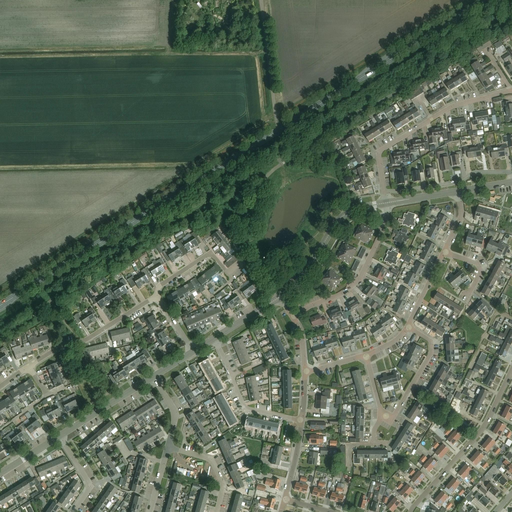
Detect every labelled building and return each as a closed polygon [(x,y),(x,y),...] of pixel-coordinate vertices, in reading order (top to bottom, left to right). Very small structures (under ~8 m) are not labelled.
[(511,58),(509,54),(503,58),(505,62),(511,58)] [(480,65),(480,64),(475,57),(471,60),(474,64),(472,66),(475,72),(482,68),(487,65),(485,62),(480,65)] [(462,84),(468,80),(461,69),(460,69),(459,68),(458,69),(461,75),(458,77),(462,84)] [(482,68),(475,72),(479,78),(485,74),(490,71),(488,68),(484,71),(482,68)] [(458,77),(455,72),(453,74),(456,79),(453,81),(452,81),(457,87),(462,84),(458,77)] [(487,77),(485,74),(479,78),(482,83),(489,79),(494,77),(492,74),(487,77)] [(452,81),(453,81),(450,76),(447,78),(450,82),(447,84),(451,91),(457,87),(452,81)] [(491,83),(489,79),(482,83),(486,89),(492,86),(494,88),(499,85),(495,80),(491,83)] [(440,92),(444,99),(450,95),(443,84),(440,86),(443,90),(440,92)] [(440,92),(437,87),(434,89),(437,94),(434,96),(438,102),(444,99),(440,92)] [(434,96),(431,91),(429,93),(431,97),(428,99),(432,106),(438,102),(434,96)] [(506,112),(511,110),(511,104),(510,105),(510,102),(503,103),(504,108),(505,108),(506,112)] [(411,113),(415,119),(421,115),(414,104),(411,106),(414,111),(411,112),(411,113)] [(405,116),(409,123),(415,119),(411,113),(411,112),(408,108),(405,109),(408,114),(405,116)] [(403,126),(409,123),(405,116),(402,111),(399,113),(402,118),(399,120),(403,126)] [(488,123),(493,122),(492,115),(489,115),(488,111),(482,112),(483,121),(487,121),(488,123)] [(479,122),(483,121),(482,112),(475,113),(476,118),(473,118),(474,125),(479,124),(479,122)] [(393,123),(397,130),(403,126),(399,120),(396,115),(394,116),(397,121),(393,123)] [(382,124),(377,116),(374,117),(377,121),(380,126),(377,128),(376,128),(380,135),(386,131),(382,124)] [(382,124),(386,131),(392,127),(385,116),(382,118),(385,122),(382,124)] [(465,130),(470,129),(469,123),(466,123),(466,119),(459,120),(460,129),(465,128),(465,130)] [(456,130),(460,129),(459,120),(453,121),(453,125),(450,126),(451,132),(456,132),(456,130)] [(376,128),(377,128),(374,123),(371,125),(374,130),(371,131),(370,132),(375,138),(380,135),(376,128)] [(370,132),(371,131),(368,127),(365,129),(368,133),(365,135),(369,142),(375,138),(370,132)] [(444,131),(443,128),(438,129),(439,138),(444,137),(444,140),(448,139),(447,130),(444,131)] [(433,134),(429,134),(430,139),(431,144),(437,143),(436,138),(439,138),(438,129),(432,130),(433,134)] [(350,146),(357,143),(353,137),(342,143),(343,145),(348,143),(350,146)] [(419,141),(420,150),(425,149),(426,151),(429,150),(428,142),(425,143),(424,140),(419,141)] [(417,150),(420,150),(419,141),(413,141),(413,143),(409,143),(411,153),(417,152),(417,150)] [(353,152),(360,149),(357,143),(350,146),(342,150),(343,153),(351,149),(353,152)] [(481,152),(484,151),(483,144),(478,145),(478,147),(474,148),(475,157),(482,156),(481,152)] [(505,152),(508,151),(507,144),(502,145),(502,147),(498,148),(499,157),(505,156),(505,152)] [(475,157),(474,148),(469,148),(469,147),(464,148),(465,154),(468,154),(468,158),(475,157)] [(499,157),(498,148),(493,148),(493,147),(487,148),(489,155),(491,154),(492,158),(499,157)] [(356,159),(363,155),(360,149),(353,152),(348,155),(349,158),(354,155),(356,158),(356,159)] [(404,163),(407,163),(410,162),(409,151),(405,152),(400,152),(401,162),(404,161),(404,163)] [(398,162),(401,162),(400,152),(394,153),(394,155),(390,155),(392,165),(398,164),(398,162)] [(459,159),(463,158),(462,152),(456,153),(456,156),(451,157),(453,166),(460,165),(459,159)] [(359,165),(366,161),(363,155),(356,159),(356,158),(351,161),(352,164),(357,161),(359,165)] [(442,172),(450,170),(448,158),(440,159),(442,172)] [(433,171),(436,170),(435,164),(432,164),(433,168),(427,169),(428,179),(435,178),(433,171)] [(420,174),(423,173),(422,166),(419,167),(419,171),(412,172),(414,182),(421,181),(420,174)] [(359,172),(360,176),(367,174),(364,167),(352,171),(354,174),(359,172)] [(397,185),(405,184),(404,176),(408,176),(407,169),(402,169),(403,173),(396,174),(397,185)] [(361,178),(363,183),(370,180),(367,174),(360,176),(359,176),(355,177),(356,180),(361,178)] [(372,186),(370,180),(363,183),(362,183),(362,182),(354,185),(356,191),(360,190),(358,187),(363,185),(365,188),(372,186)] [(478,206),(474,220),(476,221),(477,217),(481,218),(483,208),(478,206)] [(488,209),(485,223),(487,223),(488,220),(491,220),(494,211),(488,209)] [(494,211),(491,220),(494,221),(493,225),(495,226),(499,212),(494,211)] [(415,227),(416,224),(415,224),(416,219),(414,219),(416,215),(408,213),(408,215),(405,214),(404,218),(406,218),(405,221),(404,220),(403,225),(405,226),(405,225),(407,226),(407,227),(410,228),(411,226),(415,227)] [(434,217),(433,219),(437,221),(437,220),(446,224),(449,219),(440,215),(438,219),(434,217)] [(429,221),(428,223),(432,226),(432,225),(441,229),(443,230),(446,224),(437,220),(437,221),(436,224),(429,221)] [(370,242),(374,233),(373,233),(374,230),(362,224),(361,227),(360,226),(355,235),(357,235),(356,238),(367,244),(368,242),(370,242)] [(426,227),(425,229),(430,231),(430,230),(438,234),(441,229),(432,225),(432,226),(430,229),(426,227)] [(409,241),(411,238),(406,236),(409,231),(403,229),(402,232),(400,231),(398,235),(399,236),(397,238),(396,237),(394,241),(397,242),(396,244),(403,248),(405,244),(406,244),(408,240),(409,241)] [(218,230),(206,240),(207,243),(212,239),(214,241),(222,235),(218,230)] [(421,232),(420,234),(430,239),(431,238),(435,240),(438,234),(430,230),(430,231),(428,235),(421,232)] [(198,245),(195,239),(197,238),(194,232),(190,235),(192,237),(188,240),(193,248),(198,245)] [(476,247),(480,233),(478,233),(477,237),(474,236),(471,245),(476,247)] [(218,246),(225,239),(222,235),(214,241),(218,246)] [(491,252),(495,243),(492,242),(494,238),(492,237),(486,250),(491,252)] [(221,250),(229,244),(225,239),(218,246),(216,247),(213,249),(214,251),(219,247),(221,250)] [(193,248),(188,240),(184,242),(182,240),(178,242),(186,254),(188,253),(188,252),(193,248)] [(496,254),(502,242),(500,241),(498,245),(495,243),(491,252),(496,254)] [(181,257),(186,254),(178,242),(174,245),(176,247),(172,250),(177,258),(180,256),(181,257)] [(422,244),(420,246),(425,248),(425,247),(434,252),(437,246),(428,242),(426,246),(422,244)] [(506,256),(510,247),(503,244),(504,243),(502,242),(496,254),(501,257),(502,254),(506,256)] [(231,258),(227,253),(232,248),(229,244),(221,250),(223,252),(220,255),(221,257),(222,256),(227,262),(229,260),(231,258)] [(351,263),(356,251),(354,250),(355,248),(346,244),(345,245),(343,244),(337,256),(339,257),(339,258),(348,263),(348,261),(351,263)] [(419,249),(418,251),(422,254),(422,253),(431,257),(434,252),(425,247),(425,248),(423,251),(419,249)] [(362,260),(367,250),(363,248),(358,258),(362,260)] [(177,258),(172,250),(168,253),(166,250),(162,253),(168,262),(171,260),(172,262),(174,261),(177,258)] [(397,257),(399,254),(392,250),(391,252),(389,251),(387,255),(389,255),(387,258),(387,257),(385,262),(387,263),(387,262),(389,263),(389,264),(392,265),(393,264),(396,266),(398,263),(397,262),(399,258),(397,257)] [(407,256),(408,253),(402,250),(400,254),(403,256),(401,259),(404,261),(407,256)] [(416,255),(415,257),(420,259),(420,258),(428,263),(431,257),(422,253),(422,254),(420,257),(416,255)] [(154,266),(160,275),(165,271),(161,266),(164,264),(161,259),(156,262),(155,260),(152,262),(153,264),(154,266)] [(356,272),(361,263),(357,261),(352,270),(356,272)] [(499,261),(496,267),(503,270),(507,272),(510,274),(511,270),(507,268),(507,265),(499,261)] [(410,264),(409,266),(414,268),(423,272),(425,266),(417,262),(415,266),(410,264)] [(153,275),(154,278),(160,275),(154,266),(153,264),(145,269),(148,274),(150,277),(153,275)] [(212,268),(221,281),(223,279),(219,275),(223,272),(217,264),(212,268)] [(390,274),(391,272),(379,266),(377,271),(385,276),(387,272),(390,274)] [(500,276),(503,270),(496,267),(493,272),(500,276)] [(220,282),(221,281),(212,268),(207,272),(213,280),(215,282),(218,279),(220,282)] [(405,268),(404,270),(409,272),(418,276),(420,277),(423,272),(414,268),(412,271),(405,268)] [(459,268),(457,269),(460,273),(458,275),(464,282),(468,279),(459,268)] [(150,277),(148,274),(145,269),(141,271),(142,274),(139,276),(144,285),(149,281),(147,279),(150,277)] [(340,281),(342,278),(332,270),(330,272),(329,271),(323,279),(324,279),(322,282),(332,290),(334,288),(335,289),(341,281),(340,281)] [(384,279),(385,276),(377,271),(374,277),(385,283),(386,280),(384,279)] [(210,282),(213,280),(207,272),(202,276),(212,288),(213,287),(210,282)] [(415,282),(418,276),(409,272),(407,276),(403,274),(402,276),(404,277),(406,278),(406,277),(415,282)] [(499,277),(500,276),(493,272),(490,277),(497,281),(499,277)] [(452,273),(451,275),(460,286),(464,282),(458,275),(455,277),(452,273)] [(255,283),(254,281),(251,278),(249,275),(246,277),(248,280),(247,281),(249,284),(245,286),(251,294),(256,291),(252,285),(255,283)] [(452,279),(449,282),(455,289),(460,286),(451,275),(449,276),(452,279)] [(134,279),(133,276),(129,279),(127,280),(132,288),(136,285),(138,288),(144,285),(139,276),(134,279)] [(210,289),(212,288),(202,276),(197,280),(199,282),(196,284),(201,292),(202,292),(205,289),(204,287),(207,285),(210,289)] [(404,277),(403,279),(403,281),(400,279),(398,282),(406,287),(407,285),(412,287),(415,282),(406,277),(406,278),(404,277)] [(494,286),(497,281),(490,277),(488,282),(494,286)] [(123,295),(128,292),(124,286),(127,284),(124,279),(120,282),(121,284),(117,287),(123,295)] [(201,292),(196,284),(193,286),(191,282),(185,286),(193,299),(195,298),(192,293),(196,291),(197,294),(201,292)] [(492,291),(494,286),(488,282),(485,288),(492,291)] [(243,299),(236,290),(232,284),(236,289),(232,292),(234,295),(230,297),(236,305),(241,302),(241,301),(243,299)] [(378,289),(371,284),(367,289),(375,294),(377,296),(379,293),(382,290),(384,292),(387,288),(381,285),(378,289)] [(193,299),(185,286),(180,289),(185,298),(189,295),(193,303),(195,302),(193,299)] [(240,287),(236,290),(243,299),(246,297),(246,298),(251,294),(245,286),(242,289),(240,287)] [(123,295),(117,287),(113,289),(112,287),(108,289),(111,294),(114,293),(117,299),(123,295)] [(395,289),(394,291),(398,293),(399,293),(408,297),(410,291),(402,287),(400,291),(395,289)] [(489,297),(492,291),(485,288),(482,293),(489,297)] [(108,296),(111,294),(108,289),(104,292),(105,294),(101,297),(107,305),(112,302),(108,296)] [(182,300),(185,298),(180,289),(175,292),(183,305),(184,304),(182,300)] [(371,299),(375,294),(367,289),(363,294),(371,299)] [(183,305),(175,292),(166,297),(170,304),(173,302),(175,304),(178,302),(181,306),(183,305)] [(393,294),(392,297),(396,299),(396,298),(399,299),(405,302),(408,297),(399,293),(398,293),(397,297),(393,294)] [(439,303),(443,297),(438,293),(434,299),(439,303)] [(107,305),(101,297),(97,299),(96,297),(92,299),(95,304),(98,303),(101,308),(107,305)] [(221,301),(224,305),(223,306),(225,310),(229,307),(231,309),(236,305),(230,297),(226,300),(225,298),(221,301)] [(444,306),(448,300),(443,297),(439,303),(436,307),(439,309),(441,304),(444,306)] [(351,301),(356,309),(362,306),(357,298),(351,301)] [(505,301),(503,300),(500,298),(497,305),(502,307),(505,301)] [(392,301),(391,303),(396,305),(404,309),(407,303),(405,302),(399,299),(397,303),(392,301)] [(490,306),(482,299),(476,306),(482,311),(484,313),(486,311),(484,309),(486,306),(488,308),(490,306)] [(449,309),(453,303),(448,300),(444,306),(449,309)] [(351,313),(356,309),(351,301),(346,305),(351,313)] [(375,310),(379,305),(374,301),(370,306),(375,310)] [(454,312),(458,306),(453,303),(449,309),(454,312)] [(387,306),(386,309),(396,314),(397,313),(401,315),(404,309),(396,305),(393,310),(387,306)] [(460,316),(463,309),(458,306),(454,312),(460,316)] [(478,316),(482,311),(476,306),(472,310),(478,316)] [(218,308),(218,307),(214,309),(213,307),(211,308),(212,310),(213,310),(217,319),(222,316),(218,308)] [(340,307),(334,310),(338,319),(344,316),(345,320),(348,319),(345,311),(342,313),(340,307)] [(86,315),(91,324),(96,320),(93,315),(95,313),(92,308),(88,310),(89,313),(86,315)] [(285,308),(275,312),(276,315),(279,314),(280,317),(282,316),(283,317),(288,315),(285,308)] [(208,309),(206,310),(207,313),(208,312),(211,321),(217,319),(213,310),(212,310),(209,312),(208,309)] [(334,310),(329,312),(332,321),(338,319),(334,310)] [(474,320),(478,316),(472,310),(468,315),(474,320)] [(202,312),(200,313),(201,315),(202,315),(206,324),(211,321),(208,312),(207,313),(204,314),(202,312)] [(383,313),(381,315),(383,318),(384,318),(389,326),(395,323),(389,314),(385,317),(383,313)] [(91,324),(86,315),(81,318),(79,314),(73,317),(78,324),(82,322),(85,327),(91,324)] [(148,326),(156,320),(153,315),(151,316),(149,314),(140,319),(143,323),(145,322),(148,326)] [(197,314),(194,315),(195,318),(196,317),(200,326),(206,324),(202,315),(201,315),(198,317),(197,314)] [(314,327),(320,325),(323,323),(324,324),(327,323),(325,317),(322,318),(320,315),(311,319),(314,327)] [(191,317),(189,318),(190,320),(191,320),(195,328),(200,326),(196,317),(195,318),(192,319),(191,317)] [(380,320),(378,317),(377,317),(376,318),(378,322),(379,322),(380,323),(381,323),(385,329),(389,326),(384,318),(383,318),(380,320)] [(422,324),(427,327),(431,321),(432,319),(430,317),(428,319),(426,318),(422,324)] [(186,319),(183,320),(185,323),(186,322),(189,331),(195,328),(191,320),(190,320),(187,322),(186,319)] [(150,336),(156,332),(154,329),(160,326),(156,320),(148,326),(150,330),(148,332),(150,336)] [(432,331),(436,324),(431,321),(427,327),(432,331)] [(441,327),(444,323),(442,321),(439,326),(436,324),(432,331),(437,334),(441,327)] [(374,322),(372,323),(375,327),(381,335),(386,331),(385,329),(381,323),(380,323),(377,326),(374,322)] [(367,338),(364,329),(360,330),(358,326),(359,325),(359,323),(355,324),(356,326),(357,331),(358,331),(361,340),(367,338)] [(267,333),(274,329),(271,324),(264,327),(265,329),(261,330),(263,334),(267,332),(267,333)] [(369,325),(366,327),(367,329),(370,335),(372,333),(376,338),(381,335),(375,327),(372,329),(369,325)] [(442,337),(446,331),(441,327),(437,334),(442,337)] [(129,328),(123,330),(125,339),(126,338),(129,338),(130,340),(132,340),(132,337),(131,337),(129,328)] [(352,328),(350,328),(351,333),(352,333),(353,335),(355,342),(361,340),(358,331),(357,331),(354,332),(352,328)] [(267,332),(263,334),(264,336),(268,334),(269,338),(270,338),(277,335),(274,329),(267,333),(267,332)] [(123,339),(124,342),(126,341),(126,338),(125,339),(123,330),(117,331),(119,340),(120,340),(123,339)] [(117,331),(111,333),(113,342),(117,341),(118,343),(121,343),(120,340),(119,340),(117,331)] [(158,342),(166,336),(163,331),(157,335),(156,332),(150,336),(153,339),(155,338),(158,342)] [(347,332),(345,332),(346,337),(347,337),(350,346),(356,344),(355,342),(353,335),(349,336),(347,332)] [(508,336),(504,334),(500,332),(498,336),(506,340),(505,342),(505,343),(511,345),(511,342),(511,338),(508,337),(508,336)] [(342,333),(339,334),(341,339),(344,348),(350,346),(347,337),(346,337),(343,338),(342,333)] [(42,334),(39,335),(40,337),(41,337),(44,346),(50,344),(47,335),(43,337),(42,334)] [(330,334),(328,335),(329,339),(330,339),(333,348),(339,347),(336,337),(332,339),(330,334)] [(269,338),(266,339),(267,342),(270,340),(272,343),(272,344),(280,341),(277,335),(270,338),(269,338)] [(36,336),(34,336),(35,339),(36,339),(39,348),(44,346),(41,337),(40,337),(37,338),(36,336)] [(167,351),(166,348),(164,345),(170,342),(166,336),(158,342),(161,346),(158,347),(160,351),(162,354),(167,351)] [(324,336),(322,337),(324,341),(325,343),(327,350),(328,350),(333,348),(330,339),(329,339),(326,340),(324,336)] [(496,338),(491,336),(488,340),(492,342),(493,340),(495,341),(495,342),(503,346),(502,348),(502,349),(508,352),(511,345),(505,343),(505,342),(497,338),(496,338)] [(241,339),(233,343),(235,348),(244,345),(244,344),(242,340),(245,339),(244,337),(241,338),(241,339)] [(31,338),(28,339),(29,341),(30,341),(31,345),(33,350),(39,348),(36,339),(35,339),(31,340),(31,338)] [(312,340),(309,340),(313,352),(314,352),(316,356),(322,354),(319,345),(318,345),(314,347),(312,340)] [(319,340),(317,341),(318,345),(319,345),(322,354),(328,352),(328,350),(327,350),(325,343),(321,345),(319,340)] [(272,343),(268,345),(269,347),(273,345),(275,349),(275,350),(282,347),(280,341),(272,344),(272,343)] [(107,343),(101,345),(104,354),(108,353),(108,356),(111,355),(110,352),(109,352),(107,343)] [(244,345),(235,348),(237,354),(246,350),(246,349),(244,346),(247,345),(246,343),(244,344),(244,345)] [(26,344),(24,345),(24,347),(25,347),(28,356),(34,354),(33,350),(31,345),(27,347),(26,344)] [(408,347),(421,354),(423,349),(415,344),(413,347),(409,345),(408,347)] [(101,345),(95,346),(97,355),(98,355),(102,354),(102,357),(105,356),(104,354),(101,345)] [(20,346),(18,347),(19,349),(20,349),(22,358),(28,356),(25,347),(24,347),(21,349),(20,346)] [(95,346),(89,348),(91,357),(92,357),(96,356),(96,359),(95,359),(96,361),(98,360),(98,358),(99,358),(98,355),(97,355),(95,346)] [(502,349),(502,348),(499,346),(498,349),(501,351),(499,355),(505,358),(508,352),(502,349)] [(275,349),(271,351),(272,353),(276,351),(277,355),(278,356),(285,352),(282,347),(275,350),(275,349)] [(418,358),(421,354),(408,347),(408,349),(411,351),(410,354),(418,358)] [(14,348),(12,348),(13,351),(14,351),(17,360),(22,358),(20,349),(19,349),(15,351),(14,348)] [(89,348),(84,349),(86,358),(90,357),(90,360),(89,360),(90,362),(92,362),(92,360),(93,359),(92,357),(91,357),(89,348)] [(246,350),(237,354),(240,359),(248,356),(248,355),(247,352),(249,351),(248,348),(246,349),(246,350)] [(0,357),(4,365),(10,362),(6,356),(9,354),(6,349),(2,351),(3,354),(0,356),(0,357)] [(133,351),(142,364),(147,361),(146,359),(150,357),(145,350),(144,350),(142,351),(142,352),(140,354),(137,349),(133,351)] [(137,367),(142,364),(133,351),(131,352),(135,357),(131,359),(137,367)] [(277,355),(274,357),(275,359),(278,357),(280,361),(288,358),(285,352),(278,356),(277,355)] [(479,358),(485,361),(488,355),(482,352),(479,358)] [(248,356),(240,359),(242,365),(250,362),(249,358),(252,356),(251,354),(248,355),(248,356)] [(416,363),(418,358),(410,354),(408,357),(404,355),(403,357),(416,363)] [(137,367),(131,359),(128,361),(125,356),(123,358),(131,371),(137,367)] [(413,368),(416,363),(403,357),(402,359),(406,361),(405,364),(413,368)] [(126,374),(131,371),(123,358),(122,358),(125,363),(121,366),(122,367),(126,374)] [(482,367),(483,366),(485,361),(479,358),(476,364),(482,367)] [(494,366),(499,369),(502,363),(497,360),(497,359),(493,358),(492,360),(496,362),(494,365),(494,366)] [(200,364),(196,366),(197,368),(201,366),(203,370),(211,366),(208,361),(201,365),(200,364)] [(118,369),(116,365),(114,362),(112,363),(114,366),(122,379),(125,377),(126,378),(128,377),(126,374),(122,367),(118,369)] [(56,363),(47,367),(49,372),(58,368),(56,363)] [(481,367),(476,364),(474,368),(479,371),(480,369),(486,372),(484,376),(488,378),(493,381),(496,375),(491,372),(481,367)] [(494,366),(494,365),(490,364),(489,366),(493,368),(491,372),(496,375),(499,369),(494,366)] [(451,376),(452,374),(449,372),(451,369),(444,365),(441,370),(448,374),(451,376)] [(123,380),(122,379),(114,366),(112,367),(115,371),(111,374),(108,375),(114,385),(123,380)] [(203,370),(199,372),(200,374),(204,372),(206,375),(206,376),(214,372),(211,366),(203,370)] [(58,368),(49,372),(51,377),(61,374),(58,368)] [(444,379),(446,377),(448,374),(441,370),(438,376),(444,379)] [(394,386),(399,385),(398,382),(401,381),(399,374),(396,375),(395,371),(393,372),(394,375),(391,376),(394,386)] [(206,375),(202,377),(203,379),(207,377),(209,380),(210,381),(217,377),(214,372),(206,376),(206,375)] [(61,374),(51,377),(53,383),(63,379),(61,374)] [(256,381),(259,380),(258,374),(254,375),(255,376),(246,378),(247,384),(256,382),(256,381)] [(394,386),(391,376),(388,377),(387,374),(385,374),(388,387),(394,386)] [(177,385),(184,381),(180,375),(174,379),(176,382),(175,383),(176,386),(177,385)] [(445,384),(443,382),(444,379),(438,376),(435,381),(441,385),(444,386),(445,384)] [(490,388),(493,381),(488,378),(484,376),(483,378),(487,380),(485,385),(490,388)] [(209,380),(205,383),(206,385),(210,382),(212,386),(213,386),(220,382),(217,377),(210,381),(209,380)] [(63,379),(53,383),(56,388),(65,384),(63,379)] [(35,395),(33,391),(36,388),(31,380),(26,383),(34,396),(36,400),(39,398),(36,394),(35,395)] [(257,387),(260,386),(259,380),(256,381),(256,382),(247,384),(248,390),(257,388),(257,387)] [(181,391),(188,386),(184,381),(177,385),(179,388),(178,389),(180,391),(181,391)] [(440,387),(441,385),(435,381),(432,386),(438,390),(443,392),(444,390),(440,387)] [(212,386),(208,388),(209,390),(213,388),(216,392),(223,388),(220,382),(213,386),(212,386)] [(34,396),(26,383),(20,386),(26,395),(29,393),(32,397),(31,398),(34,402),(36,401),(36,400),(34,396)] [(20,386),(15,390),(23,403),(25,402),(22,397),(26,395),(20,386)] [(184,396),(191,392),(188,386),(181,391),(183,394),(182,394),(183,397),(184,396)] [(259,394),(259,393),(258,389),(261,389),(260,386),(257,387),(257,388),(248,390),(249,396),(259,394)] [(438,390),(432,386),(429,391),(435,395),(438,397),(440,394),(437,392),(438,390)] [(479,396),(485,398),(488,392),(482,389),(483,389),(479,387),(476,393),(480,395),(479,396)] [(15,390),(10,393),(12,396),(15,402),(15,401),(19,399),(22,404),(23,403),(15,390)] [(316,402),(327,403),(327,399),(330,400),(331,390),(325,390),(325,393),(323,392),(322,396),(317,396),(316,402)] [(185,400),(187,403),(188,402),(195,398),(197,396),(194,391),(192,393),(191,392),(184,396),(186,400),(185,400)] [(259,394),(249,396),(250,402),(260,400),(259,395),(262,395),(261,392),(259,393),(259,394)] [(482,405),(485,398),(479,396),(480,395),(476,393),(475,396),(479,397),(477,401),(476,402),(482,405)] [(75,400),(78,399),(75,394),(71,396),(73,399),(68,401),(73,409),(78,407),(75,400)] [(214,398),(210,400),(211,402),(215,400),(217,404),(224,400),(221,395),(215,399),(214,398)] [(477,401),(473,399),(469,397),(468,398),(462,395),(460,397),(467,401),(468,399),(470,400),(469,401),(476,403),(474,407),(473,408),(479,411),(482,405),(476,402),(477,401)] [(12,396),(7,399),(15,413),(17,411),(14,407),(17,404),(15,401),(15,402),(12,396)] [(189,406),(191,408),(198,404),(195,398),(188,402),(190,405),(189,406)] [(7,399),(1,403),(7,411),(10,409),(13,414),(15,413),(7,399)] [(73,409),(68,401),(64,403),(63,400),(58,402),(61,408),(64,413),(67,411),(67,412),(73,409)] [(154,400),(149,404),(154,411),(153,412),(155,414),(157,413),(155,410),(159,408),(154,400)] [(217,404),(213,406),(214,408),(218,406),(220,409),(220,410),(227,406),(224,400),(217,404)] [(64,413),(61,408),(58,402),(54,404),(56,407),(52,409),(56,418),(62,415),(61,414),(64,413)] [(326,407),(327,403),(316,402),(316,409),(321,409),(321,413),(329,414),(330,408),(326,407)] [(417,402),(414,408),(420,412),(420,411),(423,413),(426,408),(417,402)] [(474,407),(469,405),(464,403),(462,407),(465,408),(466,406),(473,410),(471,414),(476,416),(479,411),(473,408),(474,407)] [(149,404),(144,407),(149,415),(148,415),(149,418),(152,416),(150,414),(153,412),(154,411),(149,404)] [(220,409),(216,411),(217,413),(221,411),(223,414),(223,415),(230,411),(227,406),(220,410),(220,409)] [(144,407),(139,410),(144,418),(143,418),(145,421),(146,419),(145,417),(148,415),(149,415),(144,407)] [(56,418),(52,409),(47,411),(46,408),(39,412),(42,417),(45,422),(49,419),(50,421),(56,418)] [(414,408),(411,413),(417,417),(420,419),(422,416),(418,414),(420,412),(414,408)] [(139,410),(134,413),(137,419),(139,421),(138,421),(140,424),(142,423),(140,420),(143,418),(144,418),(139,410)] [(132,411),(127,414),(132,422),(131,423),(133,425),(135,423),(134,421),(137,419),(134,413),(132,411)] [(196,417),(201,414),(200,412),(195,415),(192,411),(186,416),(188,419),(187,419),(189,422),(190,422),(190,421),(196,417)] [(223,414),(219,416),(220,419),(224,416),(226,420),(227,420),(233,417),(230,411),(223,415),(223,414)] [(505,411),(502,417),(509,420),(511,415),(505,411)] [(411,413),(407,418),(414,422),(417,417),(411,413)] [(36,430),(41,426),(37,421),(39,419),(35,414),(32,417),(34,419),(30,422),(36,430)] [(127,414),(122,417),(127,426),(126,426),(128,428),(130,427),(128,425),(131,423),(132,422),(127,414)] [(122,417),(117,421),(122,429),(121,429),(123,431),(125,430),(123,428),(126,426),(127,426),(122,417)] [(193,427),(200,423),(204,420),(203,417),(198,420),(196,417),(190,421),(190,422),(192,424),(191,425),(192,428),(193,427)] [(226,420),(222,422),(223,424),(227,422),(230,426),(237,422),(233,417),(227,420),(226,420)] [(245,425),(244,430),(246,430),(247,426),(251,427),(252,427),(253,419),(247,418),(246,425),(245,425)] [(251,427),(250,431),(252,432),(253,427),(257,428),(258,428),(259,420),(253,419),(252,427),(251,427)] [(257,428),(256,432),(258,433),(259,429),(263,430),(264,430),(266,422),(259,420),(258,428),(257,428)] [(111,432),(116,427),(111,421),(108,424),(107,423),(105,425),(106,426),(111,432)] [(31,434),(36,430),(30,422),(26,425),(24,422),(20,425),(24,430),(27,428),(31,434)] [(263,430),(262,434),(265,434),(266,430),(269,431),(270,431),(272,423),(266,422),(264,430),(263,430)] [(499,422),(496,427),(503,431),(506,426),(499,422)] [(197,433),(203,428),(200,423),(193,427),(195,430),(194,431),(196,433),(197,433)] [(269,431),(268,435),(271,435),(272,431),(276,432),(278,425),(272,423),(270,431),(269,431)] [(411,432),(415,427),(408,423),(405,428),(411,432)] [(22,432),(24,430),(20,425),(17,428),(19,430),(15,433),(21,441),(26,437),(22,432)] [(106,436),(111,432),(106,426),(103,428),(102,427),(100,429),(101,430),(106,436)] [(154,427),(152,428),(154,431),(154,430),(159,438),(165,435),(160,427),(156,429),(154,427)] [(496,427),(493,432),(500,436),(503,431),(496,427)] [(200,438),(207,434),(203,428),(197,433),(199,436),(198,436),(199,439),(201,438),(200,438)] [(408,437),(411,432),(405,428),(402,433),(408,437)] [(100,440),(106,436),(101,430),(98,432),(97,431),(95,433),(95,434),(100,440)] [(149,430),(147,431),(148,434),(149,433),(154,441),(159,438),(154,430),(154,431),(151,432),(149,430)] [(364,438),(364,432),(356,432),(352,431),(352,434),(356,434),(356,439),(350,439),(350,443),(360,443),(360,438),(364,438)] [(455,431),(451,436),(457,441),(461,436),(455,431)] [(16,445),(21,441),(15,433),(11,436),(9,434),(6,437),(10,442),(12,440),(16,445)] [(144,433),(142,434),(143,437),(144,436),(149,444),(154,441),(149,433),(148,434),(145,436),(144,433)] [(405,442),(408,437),(402,433),(398,438),(405,442)] [(95,445),(100,440),(95,434),(93,437),(92,436),(90,438),(95,445)] [(203,445),(211,440),(207,434),(200,438),(201,438),(202,441),(201,442),(203,445)] [(324,437),(320,436),(319,436),(319,435),(315,435),(312,435),(312,436),(310,436),(310,442),(311,442),(311,444),(315,444),(319,445),(319,443),(323,443),(324,437)] [(139,436),(136,437),(138,440),(139,440),(144,448),(149,444),(144,436),(143,437),(140,439),(139,436)] [(451,436),(447,440),(453,445),(457,441),(451,436)] [(424,447),(430,441),(426,437),(421,443),(424,447)] [(490,437),(486,442),(492,447),(496,450),(497,448),(494,445),(496,442),(490,437)] [(96,451),(92,447),(95,445),(90,438),(88,441),(87,440),(84,442),(85,443),(90,449),(93,453),(96,451)] [(220,447),(227,444),(231,443),(230,440),(226,441),(225,438),(218,441),(220,447)] [(402,447),(405,442),(398,438),(395,443),(402,447)] [(139,440),(138,440),(135,442),(134,439),(131,441),(133,443),(134,443),(138,451),(144,448),(139,440)] [(486,442),(482,447),(488,452),(492,447),(486,442)] [(85,453),(90,449),(85,443),(82,445),(82,444),(79,446),(85,453)] [(398,453),(402,447),(395,443),(392,448),(398,453)] [(223,453),(230,450),(227,444),(220,447),(223,453)] [(444,445),(439,449),(445,454),(449,450),(444,445)] [(439,449),(435,453),(441,459),(445,454),(439,449)] [(100,461),(101,460),(108,456),(104,450),(97,454),(99,458),(98,458),(100,461)] [(225,458),(232,455),(230,450),(223,453),(225,458)] [(360,459),(364,459),(364,451),(358,451),(358,456),(354,456),(354,464),(358,464),(360,464),(360,459)] [(478,451),(474,456),(480,461),(484,456),(478,451)] [(317,466),(318,453),(310,452),(308,465),(317,466)] [(228,464),(235,461),(232,455),(225,458),(228,464)] [(105,466),(111,461),(108,456),(101,460),(103,463),(102,464),(103,466),(105,466)] [(474,456),(470,460),(476,465),(480,461),(474,456)] [(64,457),(59,459),(63,468),(63,467),(67,466),(68,469),(70,468),(69,465),(68,465),(64,457)] [(148,463),(149,460),(140,458),(138,465),(146,467),(146,466),(147,463),(148,463)] [(431,458),(427,463),(433,468),(437,463),(431,458)] [(59,459),(53,461),(57,470),(58,470),(61,468),(62,471),(65,470),(63,467),(63,468),(59,459)] [(494,466),(498,469),(502,464),(504,462),(500,459),(494,466)] [(511,474),(511,465),(506,460),(504,462),(502,464),(508,469),(506,470),(509,472),(510,472),(511,474)] [(53,461),(48,464),(51,472),(52,472),(55,471),(57,473),(59,472),(58,470),(57,470),(53,461)] [(108,471),(115,467),(111,461),(105,466),(107,469),(105,470),(107,472),(108,471)] [(239,469),(237,463),(227,467),(229,473),(236,470),(239,469)] [(427,463),(424,467),(429,472),(433,468),(427,463)] [(48,464),(42,466),(46,475),(46,474),(50,473),(51,476),(53,475),(52,472),(51,472),(48,464)] [(147,467),(146,466),(146,467),(138,465),(135,464),(134,466),(137,467),(136,471),(144,473),(145,469),(146,470),(147,467)] [(466,465),(462,469),(468,474),(472,470),(475,473),(471,477),(477,483),(483,477),(474,468),(472,470),(466,465)] [(498,469),(494,466),(494,465),(484,476),(488,479),(491,475),(494,477),(493,479),(497,482),(498,481),(503,486),(508,481),(505,479),(505,478),(502,476),(500,478),(497,475),(500,471),(498,469)] [(42,466),(36,468),(40,477),(44,475),(45,478),(48,477),(46,474),(46,475),(42,466)] [(111,478),(118,473),(115,467),(108,471),(110,474),(109,475),(111,478)] [(466,477),(475,485),(477,483),(471,477),(468,474),(462,469),(458,474),(464,479),(466,477)] [(241,471),(237,473),(236,470),(229,473),(232,479),(239,475),(242,474),(241,471)] [(135,477),(142,479),(143,476),(144,476),(145,473),(144,473),(136,471),(133,471),(132,474),(135,474),(135,477)] [(417,474),(416,476),(421,481),(425,477),(420,471),(417,474)] [(241,481),(239,475),(232,479),(234,484),(241,481)] [(413,478),(412,480),(417,485),(421,481),(416,476),(413,478)] [(36,478),(33,480),(32,477),(28,479),(27,478),(25,480),(26,481),(30,488),(32,486),(35,485),(40,493),(44,490),(36,478)] [(143,480),(142,479),(135,477),(133,484),(140,486),(141,482),(143,483),(143,480)] [(454,478),(450,483),(456,488),(459,491),(463,494),(465,492),(458,486),(460,483),(454,478)] [(80,488),(81,485),(74,480),(70,485),(76,490),(79,487),(80,488)] [(297,483),(295,490),(301,492),(304,481),(301,480),(300,483),(297,483)] [(24,491),(30,488),(26,481),(23,483),(22,482),(19,483),(20,484),(24,491)] [(242,484),(241,481),(234,484),(237,490),(244,487),(243,486),(246,485),(245,483),(242,484)] [(265,481),(264,484),(267,485),(272,486),(271,488),(278,490),(279,485),(265,481)] [(304,481),(301,492),(307,493),(309,486),(306,485),(306,482),(304,481)] [(179,491),(181,485),(173,482),(172,486),(171,486),(170,489),(171,489),(179,491)] [(489,490),(488,491),(491,493),(492,493),(495,496),(499,491),(493,486),(494,485),(490,482),(486,487),(489,490)] [(450,483),(446,487),(452,492),(456,488),(450,483)] [(19,495),(24,491),(20,484),(17,486),(16,485),(14,487),(14,488),(15,488),(19,495)] [(142,486),(140,486),(133,484),(131,491),(138,493),(140,489),(141,489),(142,486)] [(77,491),(76,490),(70,485),(66,491),(73,495),(75,492),(76,493),(77,491)] [(113,495),(117,490),(111,485),(108,488),(106,490),(107,491),(113,495)] [(315,487),(312,495),(319,497),(321,486),(318,485),(318,488),(315,487)] [(408,485),(404,489),(409,494),(414,490),(408,485)] [(321,486),(319,497),(325,498),(327,491),(322,490),(323,487),(321,486)] [(485,495),(488,492),(481,486),(479,489),(485,495)] [(409,494),(404,489),(402,487),(400,490),(402,492),(400,494),(405,499),(409,494)] [(13,498),(19,495),(15,488),(14,488),(11,490),(11,489),(8,491),(9,492),(13,498)] [(177,498),(179,491),(171,489),(170,493),(169,492),(168,495),(170,496),(177,498)] [(74,496),(73,495),(66,491),(62,496),(69,501),(71,498),(72,498),(74,496)] [(109,501),(113,495),(107,491),(105,494),(104,493),(102,496),(103,497),(109,501)] [(332,492),(330,500),(336,502),(339,491),(336,491),(336,493),(332,492)] [(339,491),(336,502),(342,503),(345,496),(341,495),(342,492),(339,491)] [(8,502),(13,498),(9,492),(6,494),(5,492),(3,494),(3,495),(8,502)] [(438,496),(444,501),(448,497),(442,492),(438,496)] [(486,507),(490,502),(483,496),(483,497),(478,492),(474,496),(486,507)] [(466,498),(471,503),(474,499),(468,494),(466,498)] [(365,506),(367,501),(365,500),(366,496),(362,495),(359,507),(364,509),(365,506)] [(370,511),(375,511),(379,501),(378,500),(379,496),(375,495),(370,511)] [(70,501),(69,501),(62,496),(58,502),(65,506),(67,503),(68,504),(70,501)] [(143,501),(144,498),(135,496),(133,502),(141,504),(141,501),(143,501)] [(175,504),(177,498),(170,496),(169,499),(168,499),(167,502),(168,502),(175,504)] [(448,504),(444,501),(438,496),(434,501),(440,506),(442,504),(446,507),(449,510),(451,507),(448,504)] [(106,506),(109,501),(103,497),(101,499),(100,499),(98,501),(99,502),(106,506)] [(401,503),(395,498),(391,502),(397,508),(401,503)] [(260,501),(259,504),(262,504),(267,506),(266,508),(273,509),(274,504),(260,501)] [(59,510),(61,507),(53,502),(49,507),(56,511),(58,509),(59,510)] [(102,511),(106,506),(99,502),(97,505),(96,504),(94,507),(95,508),(102,511)] [(142,504),(141,504),(133,502),(131,509),(139,511),(140,507),(141,508),(142,504)] [(174,511),(175,504),(168,502),(167,506),(166,505),(165,508),(166,509),(174,511)] [(392,511),(397,508),(391,502),(387,507),(392,511)]
